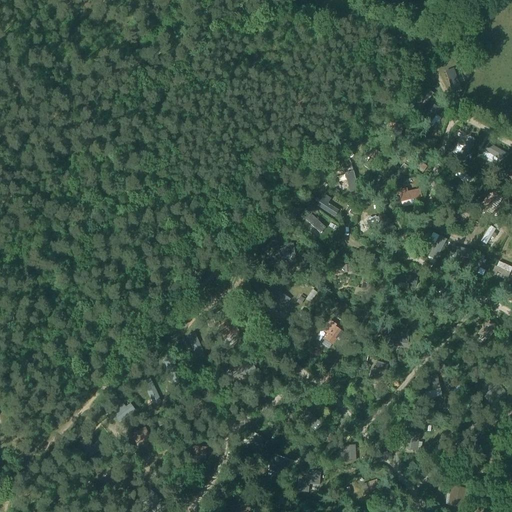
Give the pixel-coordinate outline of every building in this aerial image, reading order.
[(453,92),(461,89),(453,67),(445,70),(453,92)] [(428,88),(414,106),(421,111),(434,93),(428,88)] [(434,104),(423,122),(431,126),(441,108),(434,104)] [(401,125),(395,123),(391,143),(397,145),(401,125)] [(474,141),(469,139),(461,155),(467,157),(474,141)] [(503,155),(488,145),(485,151),(499,160),(503,155)] [(380,153),(375,149),(364,166),(369,170),(380,153)] [(406,160),(424,174),(429,168),(411,154),(406,160)] [(453,177),(467,188),(473,180),(459,169),(453,177)] [(352,171),(344,173),(350,192),(358,190),(352,171)] [(398,192),(400,201),(421,196),(419,187),(398,192)] [(479,207),(485,211),(497,194),(491,190),(479,207)] [(322,195),(317,204),(336,216),(342,208),(322,195)] [(475,213),(471,208),(457,219),(461,224),(475,213)] [(324,228),(310,213),(304,217),(319,233),(324,228)] [(364,222),(369,232),(370,235),(380,230),(374,217),(364,222)] [(496,229),(490,226),(482,239),(487,242),(496,229)] [(439,235),(427,257),(433,260),(445,238),(439,235)] [(295,261),(293,244),(286,245),(287,251),(274,253),(276,263),(288,261),(289,262),(295,261)] [(456,247),(454,255),(470,259),(472,251),(456,247)] [(470,271),(476,274),(485,257),(479,254),(470,271)] [(511,270),(497,263),(493,269),(507,277),(511,270)] [(398,274),(396,283),(414,286),(416,277),(398,274)] [(361,290),(372,293),(375,283),(364,280),(361,290)] [(435,298),(442,309),(454,301),(448,291),(435,298)] [(277,292),(271,303),(278,306),(277,308),(284,311),(291,295),(283,292),(282,294),(277,292)] [(404,296),(400,292),(395,298),(399,302),(404,296)] [(231,319),(218,328),(226,340),(239,331),(236,326),(236,325),(235,325),(231,319)] [(483,323),(485,324),(480,333),(488,338),(496,326),(485,320),(483,323)] [(342,341),(345,336),(335,328),(336,326),(331,323),(325,332),(330,335),(326,340),(333,345),(338,338),(342,341)] [(394,331),(392,341),(407,343),(409,333),(394,331)] [(197,361),(206,357),(195,332),(186,336),(197,361)] [(172,380),(180,376),(170,355),(163,358),(172,380)] [(249,370),(254,368),(251,363),(231,373),(236,384),(252,376),(249,370)] [(383,383),(386,370),(376,367),(375,370),(371,369),(369,377),(379,380),(379,382),(383,383)] [(143,380),(153,404),(161,401),(151,377),(143,380)] [(426,393),(431,391),(440,389),(437,377),(423,381),(426,393)] [(493,403),(502,390),(491,381),(481,395),(493,403)] [(186,409),(195,418),(207,406),(198,397),(186,409)] [(113,415),(119,423),(135,412),(129,404),(113,415)] [(307,429),(316,420),(311,416),(310,417),(304,412),(299,416),(304,421),(302,424),(307,429)] [(151,442),(148,443),(145,436),(148,435),(145,429),(132,434),(139,449),(142,448),(144,453),(154,449),(151,442)] [(406,438),(404,450),(416,452),(420,452),(421,443),(417,443),(418,435),(404,432),(403,437),(406,438)] [(259,447),(263,441),(259,437),(253,444),(252,443),(247,449),(256,456),(262,449),(259,447)] [(476,438),(477,446),(491,445),(491,437),(476,438)] [(77,453),(83,462),(103,447),(96,438),(77,453)] [(352,446),(341,447),(342,457),(342,462),(356,461),(355,454),(353,454),(352,446)] [(196,453),(197,448),(192,447),(191,472),(201,473),(202,462),(204,463),(205,454),(196,453)] [(270,467),(283,472),(289,458),(275,453),(270,467)] [(106,468),(98,478),(111,487),(117,478),(108,472),(109,470),(106,468)] [(307,474),(306,481),(312,482),(313,480),(318,481),(319,472),(313,472),(313,475),(307,474)] [(367,502),(378,498),(377,496),(382,494),(378,484),(363,489),(367,502)] [(449,506),(461,508),(464,490),(453,488),(449,506)] [(155,499),(157,498),(149,491),(141,500),(153,511),(157,511),(163,507),(155,499)] [(231,508),(232,511),(244,511),(252,510),(250,502),(248,502),(246,495),(237,498),(239,505),(231,508)]
